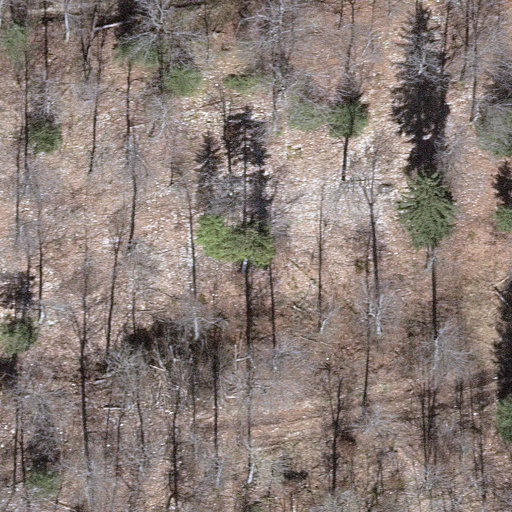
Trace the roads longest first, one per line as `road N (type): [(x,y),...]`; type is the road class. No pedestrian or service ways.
road 1 (track): [(511,372),(0,462)]
road 2 (track): [(163,0),(0,38)]
